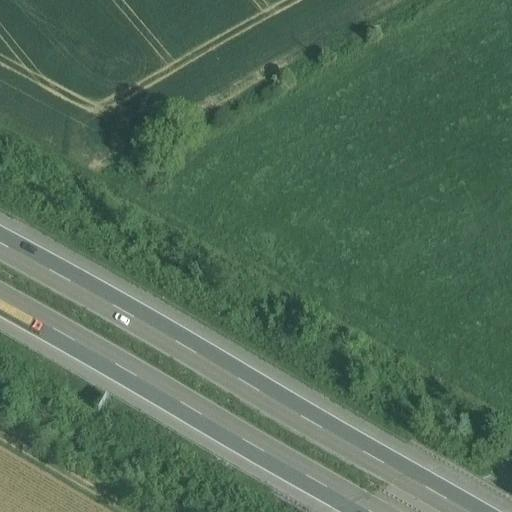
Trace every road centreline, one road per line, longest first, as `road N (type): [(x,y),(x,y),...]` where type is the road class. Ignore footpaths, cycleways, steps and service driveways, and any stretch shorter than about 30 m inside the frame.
road 1 (motorway): [(480,511),(259,375),(0,236)]
road 2 (motorway): [(0,323),(357,511)]
